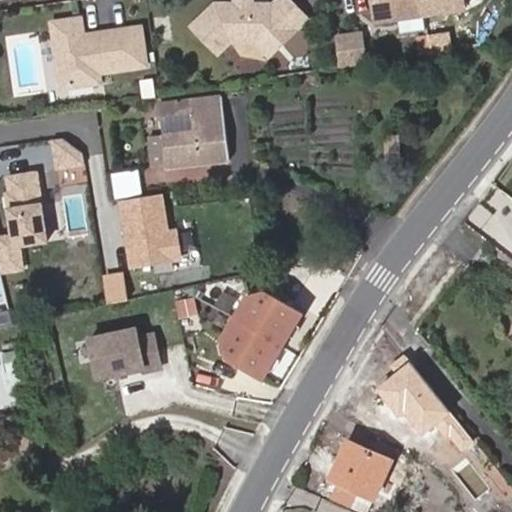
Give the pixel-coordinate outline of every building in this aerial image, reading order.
[(230,42),(255,44),(263,35),(270,35),(280,46),(306,21),(286,0),(277,0),(271,6),(215,4),(191,27),(217,54),(230,42)] [(367,0),(372,24),(460,10),(458,0),(367,0)] [(144,71),(139,33),(81,41),(79,24),(50,28),(60,94),(98,88),(96,78),(144,71)] [(255,44),(267,58),(280,46),(270,35),(263,35),(255,44)] [(364,66),(360,36),(336,39),(340,69),(364,66)] [(229,158),(221,99),(157,107),(166,167),(229,158)] [(94,113),(76,116),(79,132),(96,129),(94,113)] [(63,167),(92,162),(86,133),(57,138),(63,167)] [(14,141),(3,149),(14,165),(25,157),(14,141)] [(118,170),(122,194),(150,189),(145,165),(118,170)] [(13,170),(20,244),(67,240),(63,197),(50,198),(47,167),(13,170)] [(126,197),(139,267),(195,256),(189,223),(180,225),(173,189),(126,197)] [(0,248),(12,245),(0,199),(0,248)] [(0,249),(0,315),(16,311),(2,249),(0,249)] [(119,301),(136,296),(129,269),(112,274),(119,301)] [(261,383),(301,316),(266,295),(247,300),(221,343),(226,362),(261,383)] [(188,316),(185,302),(175,304),(178,318),(188,316)] [(159,373),(152,339),(137,343),(135,334),(88,344),(96,382),(142,372),(142,376),(159,373)] [(0,352),(0,401),(29,398),(24,350),(0,352)] [(392,464),(350,444),(332,480),(374,499),(376,495),(390,467),(392,464)] [(436,446),(420,465),(428,472),(444,452),(436,446)] [(407,476),(390,467),(376,495),(393,504),(407,476)]
